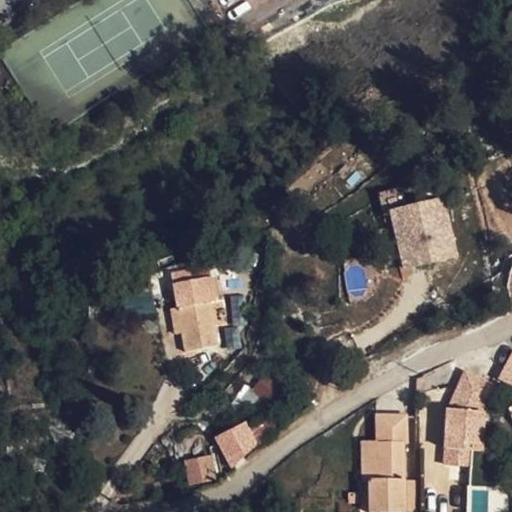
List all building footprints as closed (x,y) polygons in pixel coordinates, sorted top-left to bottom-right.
[(450,192),(394,203),(406,266),(460,252),(450,192)] [(196,271),(158,286),(165,310),(198,298),(205,295),(196,271)] [(215,345),(198,298),(165,310),(175,336),(183,357),(215,345)] [(175,336),(165,310),(156,315),(168,339),(175,336)] [(511,345),(495,371),(511,383),(511,345)] [(443,444),(479,448),(483,398),(491,381),(463,367),(447,401),(443,444)] [(376,439),(377,476),(370,476),(369,509),(402,507),(403,437),(406,437),(406,414),(375,411),(376,439)] [(237,464),(260,448),(246,428),(223,443),(237,464)] [(361,476),(370,476),(377,476),(376,439),(362,438),(361,476)] [(478,461),(479,448),(443,444),(442,458),(478,461)] [(214,463),(193,461),(191,487),(212,490),(214,463)]
